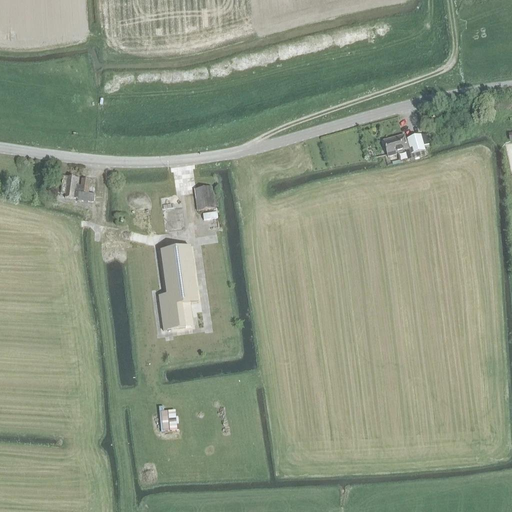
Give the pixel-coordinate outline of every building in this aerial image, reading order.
[(421,136),(407,140),(411,156),(424,152),(425,152),(424,147),(429,146),(426,135),(421,136)] [(386,154),(388,158),(396,156),(395,153),(408,150),(404,136),(387,141),(387,144),(384,145),(386,154)] [(74,201),(74,200),(77,200),(77,202),(93,204),(94,196),(88,195),(90,182),(82,180),(81,187),(78,186),(79,180),(63,177),(60,194),(65,195),(64,199),(74,201)] [(195,191),(198,212),(214,210),(211,188),(195,191)] [(154,274),(160,309),(182,305),(179,282),(195,280),(186,225),(156,229),(162,273),(154,274)] [(180,411),(163,412),(164,432),(181,431),(180,411)]
